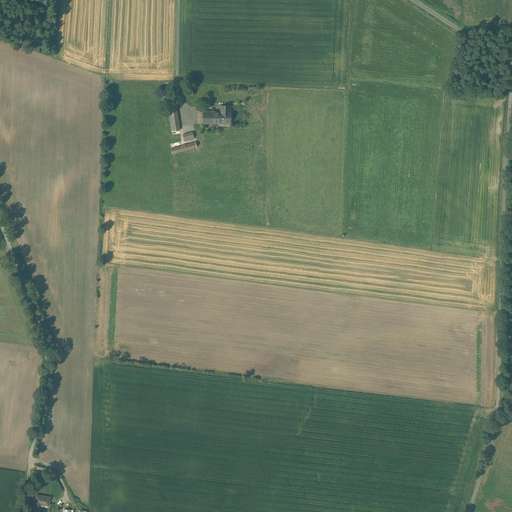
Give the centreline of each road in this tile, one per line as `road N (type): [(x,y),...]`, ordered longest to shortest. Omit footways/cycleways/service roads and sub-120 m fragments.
road 1 (unclassified): [(468,511),(498,410),(511,85)]
road 2 (track): [(0,220),(50,354),(23,511)]
